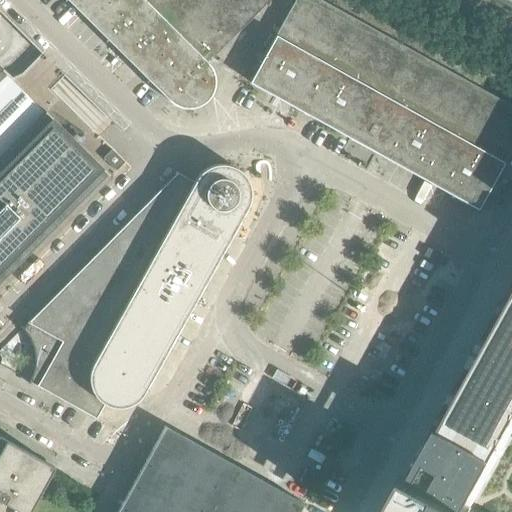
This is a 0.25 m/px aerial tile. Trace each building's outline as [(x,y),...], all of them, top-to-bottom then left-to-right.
[(68,0),(170,100),(172,102),(175,104),(176,105),(180,106),(184,107),(188,107),(192,107),(194,107),(196,106),(200,105),(202,103),(204,102),(205,101),(207,99),(209,98),(210,95),(212,93),(213,90),(214,89),(214,86),(215,84),(215,82),(215,80),(215,78),(214,75),(214,73),(212,70),(212,68),(211,66),(209,64),(207,62),(268,0),(68,0)] [(511,144),(511,104),(324,0),(293,0),(249,80),(477,207),(511,144)] [(0,290),(126,162),(93,130),(107,115),(0,9),(0,290)] [(21,324),(20,324),(22,327),(25,330),(27,333),(28,335),(30,338),(31,341),(33,345),(33,348),(34,351),(34,355),(34,359),(34,364),(33,369),(32,373),(31,376),(29,379),(28,381),(29,382),(30,380),(95,417),(104,402),(107,403),(111,404),(115,405),(118,405),(122,405),(126,404),(127,403),(129,403),(132,401),(135,400),(136,398),(139,396),(141,393),(143,390),(244,208),(241,206),(241,205),(242,202),(243,201),(243,198),(244,196),(244,194),(244,191),(243,189),(242,186),(242,184),(241,183),(240,181),(239,179),(237,177),(236,176),(232,173),(230,172),(227,170),(224,170),(221,169),(217,169),(215,169),(212,170),(210,170),(208,171),(205,173),(203,175),(202,176),(199,178),(198,180),(197,182),(175,170),(174,171),(175,172),(28,320),(27,319),(27,320),(27,321),(23,326),(21,324)] [(407,474),(386,511),(511,511),(511,300),(442,427),(440,426),(412,477),(407,474)] [(165,425),(153,447),(116,511),(297,511),(303,502),(165,425)] [(0,445),(0,511),(10,511),(13,506),(23,511),(26,511),(53,465),(5,438),(0,445)]
